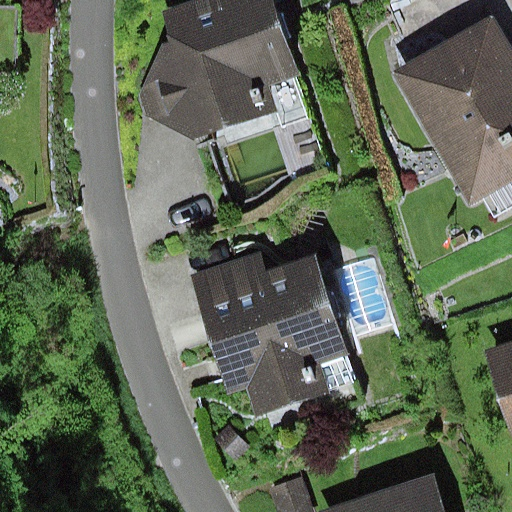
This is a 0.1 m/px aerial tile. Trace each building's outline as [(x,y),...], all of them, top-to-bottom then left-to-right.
[(21,0),(0,0),(0,60),(20,61),(21,0)] [(317,0),(256,0),(193,16),(199,42),(158,101),(216,142),(301,121),(293,86),(336,75),(317,0)] [(511,30),(420,81),(491,210),(511,198),(511,30)] [(376,261),(197,298),(219,403),(398,366),(376,261)] [(483,511),(474,474),(334,507),(335,511),(483,511)]
